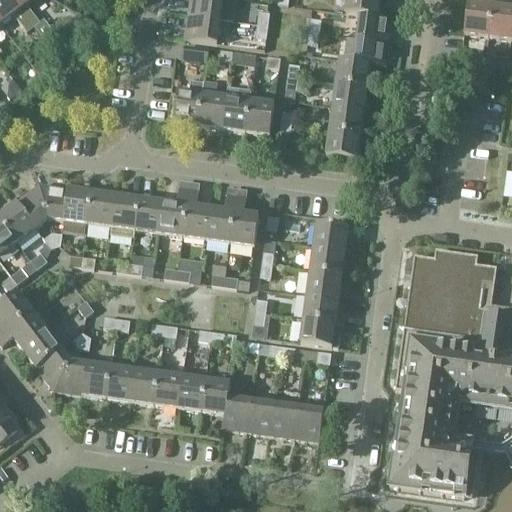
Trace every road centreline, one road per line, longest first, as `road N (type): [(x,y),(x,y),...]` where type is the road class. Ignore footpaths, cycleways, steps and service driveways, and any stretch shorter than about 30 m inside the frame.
road 1 (residential): [(357,470),(387,224)]
road 2 (residential): [(368,194),(130,157)]
road 3 (residential): [(425,0),(432,26),(425,76),(410,100),(402,175),(368,194)]
road 4 (residential): [(0,510),(68,459),(0,367)]
road 5 (residential): [(130,157),(152,0)]
road 6 (residential): [(511,241),(387,224)]
road 7 (unknown): [(439,231),(463,112)]
